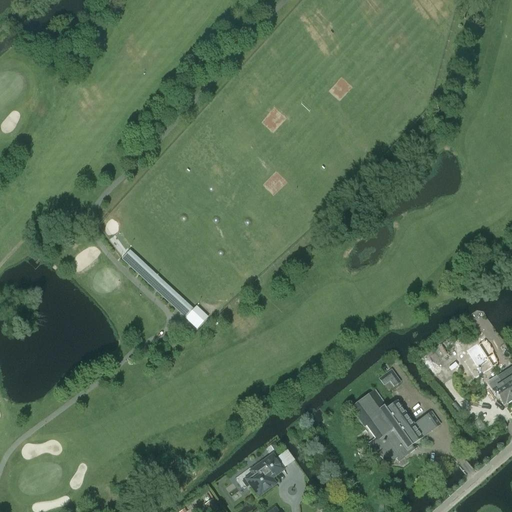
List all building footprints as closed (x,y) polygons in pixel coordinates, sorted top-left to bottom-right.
[(195,307),(185,318),(196,329),(207,318),(195,307)] [(488,361),(492,368),(497,364),(490,348),(484,342),(478,346),(477,344),(466,351),(477,368),(488,361)] [(511,368),(498,377),(499,379),(502,384),(511,399),(511,368)] [(389,382),(394,387),(400,383),(391,371),(379,380),(383,386),(389,382)] [(499,379),(488,385),(490,389),(495,396),(496,396),(503,406),(506,403),(507,404),(511,401),(511,399),(502,384),(499,379)] [(384,461),(390,462),(391,464),(396,460),(397,462),(410,453),(407,449),(440,425),(431,413),(414,425),(397,402),(385,411),(384,409),(386,407),(375,392),(370,395),(355,406),(350,409),(364,427),(366,426),(376,441),(369,446),(377,459),(379,457),(383,463),(384,461)] [(272,456),(260,465),(259,464),(255,467),(254,469),(257,472),(246,480),(258,496),(274,484),(270,479),(282,470),(272,456)] [(214,511),(218,510),(212,501),(205,506),(208,511),(214,511)]
